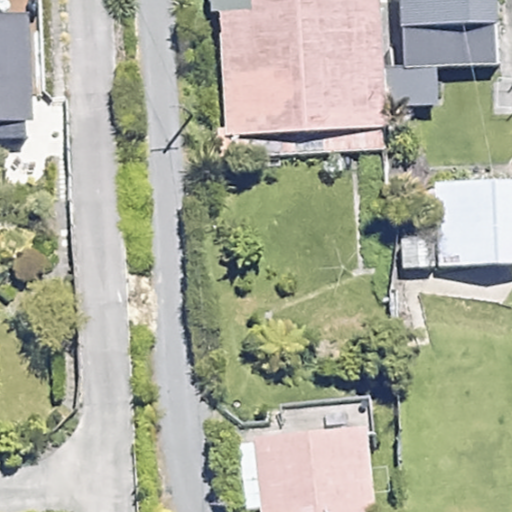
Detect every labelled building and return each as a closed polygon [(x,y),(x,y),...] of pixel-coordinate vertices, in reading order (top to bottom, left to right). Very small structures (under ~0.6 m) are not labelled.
[(389,149),(380,0),(267,0),(268,14),(222,17),(230,159),(292,155),(389,149)] [(404,0),(409,105),(440,104),(439,68),(503,65),(499,0),(404,0)] [(0,146),(34,146),(31,23),(0,23),(0,146)] [(511,182),(440,186),(443,269),(511,265),(511,182)] [(373,511),(372,399),(327,399),(327,433),(256,433),(256,511),(373,511)]
